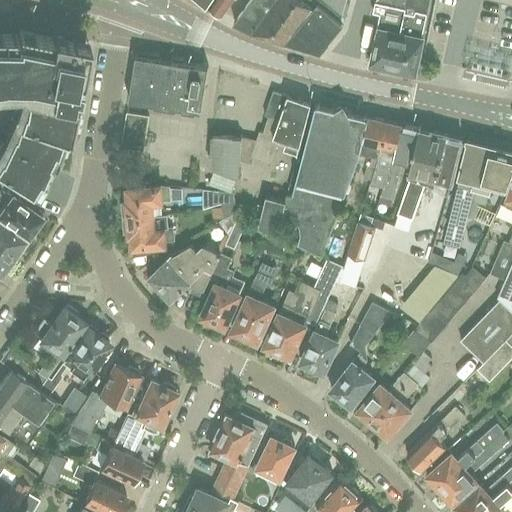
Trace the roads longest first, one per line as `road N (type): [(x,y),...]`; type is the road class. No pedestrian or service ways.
road 1 (tertiary): [(511,118),(296,69),(211,39)]
road 2 (residential): [(408,511),(317,416),(259,377),(202,356)]
road 3 (residential): [(89,213),(125,12)]
road 4 (residential): [(138,511),(202,356)]
road 5 (residential): [(202,356),(135,317),(93,265)]
